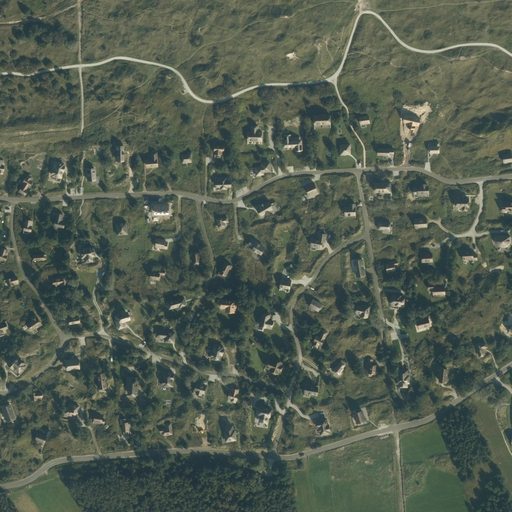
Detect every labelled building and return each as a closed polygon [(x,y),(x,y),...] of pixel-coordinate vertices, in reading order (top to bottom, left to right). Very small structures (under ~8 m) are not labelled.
[(322,124),(322,115),(314,116),(314,125),(322,124)] [(330,115),(322,115),(322,124),(330,124),(330,115)] [(405,115),(404,122),(409,123),(408,127),(414,129),(415,125),(416,125),(418,125),(419,118),(405,115)] [(300,140),(291,141),(291,147),(296,146),(296,151),(302,150),(301,143),(300,143),(300,140)] [(429,153),(439,153),(439,143),(436,143),(436,146),(429,146),(429,153)] [(341,154),(351,154),(350,144),(341,144),(341,154)] [(113,149),(113,156),(116,155),(116,160),(116,159),(123,159),(123,154),(123,151),(123,145),(123,146),(117,146),(116,146),(116,149),(113,149)] [(223,145),(215,145),(214,152),(215,152),(215,154),(222,154),(222,152),(223,152),(223,145)] [(503,163),(507,162),(511,161),(511,150),(507,151),(508,155),(502,155),(503,163)] [(152,151),(152,152),(152,160),(146,160),(146,167),(158,166),(157,152),(155,152),(155,151),(152,151)] [(190,155),(192,155),(191,152),(188,152),(188,155),(182,155),(182,163),(191,162),(190,155)] [(53,169),(52,169),(51,175),(52,175),(52,176),(61,178),(62,171),(63,171),(64,166),(63,166),(63,164),(55,162),(53,169)] [(263,166),(263,171),(270,170),(269,162),(262,163),(262,166),(263,166)] [(263,166),(262,166),(256,167),(257,175),(264,174),(263,171),(263,166)] [(94,168),(87,169),(88,180),(95,180),(94,168)] [(31,177),(28,175),(26,178),(25,178),(22,182),(24,183),(22,188),(21,187),(19,191),(24,195),(27,191),(25,190),(28,186),(29,186),(32,182),(29,180),(31,177)] [(220,178),(216,179),(216,187),(221,187),(221,189),(226,189),(226,187),(231,187),(230,178),(226,178),(220,178)] [(374,186),(374,187),(374,188),(374,189),(375,190),(375,192),(379,192),(379,191),(382,191),(382,192),(382,193),(387,192),(387,187),(390,187),(390,188),(390,182),(382,183),(375,184),(375,185),(374,185),(374,186)] [(314,183),(305,187),(309,196),(315,193),(315,195),(319,193),(315,185),(314,183)] [(418,194),(428,194),(428,187),(427,187),(427,185),(422,185),(422,187),(417,187),(417,189),(414,189),(414,193),(418,193),(418,194)] [(455,206),(455,207),(459,207),(463,207),(463,210),(467,210),(467,207),(468,207),(468,199),(461,199),(461,197),(456,197),(456,199),(455,199),(455,206)] [(86,212),(92,215),(96,203),(89,201),(86,212)] [(261,207),(257,209),(261,216),(265,213),(265,215),(270,212),(269,211),(273,208),(269,202),(265,204),(265,203),(260,205),(261,207)] [(511,203),(506,203),(506,207),(502,207),(502,212),(506,212),(506,210),(511,210),(511,203)] [(350,207),(345,207),(345,215),(348,215),(348,218),(352,218),(352,215),(355,215),(355,204),(350,204),(350,207)] [(169,205),(154,205),(154,214),(169,214),(169,205)] [(54,226),(63,227),(64,223),(61,222),(61,220),(62,220),(63,215),(57,213),(55,221),(54,226)] [(223,218),(217,219),(219,227),(225,226),(224,223),(228,222),(227,217),(223,218)] [(414,221),(415,224),(415,227),(427,226),(426,218),(423,219),(423,220),(414,221)] [(32,221),(26,220),(25,225),(24,225),(23,230),(30,231),(31,227),(30,226),(31,225),(32,221)] [(126,222),(122,222),(122,224),(116,225),(117,235),(120,235),(120,232),(123,232),(123,234),(127,234),(126,222)] [(390,231),(390,224),(390,223),(379,222),(378,229),(386,229),(386,231),(390,231)] [(312,239),(311,246),(321,247),(322,242),(324,242),(326,234),(319,233),(320,234),(318,240),(312,239)] [(510,236),(495,236),(495,241),(496,243),(498,245),(499,246),(502,247),(504,247),(506,246),(508,245),(509,243),(510,240),(510,236)] [(166,248),(167,243),(164,243),(165,241),(157,239),(157,240),(154,240),(153,244),(153,245),(156,245),(155,246),(166,248)] [(249,243),(248,245),(252,247),(254,248),(252,251),(257,253),(257,252),(261,254),(264,248),(260,246),(261,245),(256,242),(251,240),(249,243)] [(94,254),(93,248),(80,250),(81,257),(84,257),(85,262),(92,261),(91,255),(94,254)] [(473,255),(472,251),(462,252),(463,259),(473,259),(473,260),(477,260),(477,255),(473,255)] [(198,252),(193,252),(190,252),(191,256),(193,256),(194,264),(199,263),(198,252)] [(425,252),(421,252),(422,262),(432,261),(432,254),(425,254),(425,252)] [(356,261),(354,261),(355,266),(357,277),(365,275),(364,268),(363,269),(362,266),(363,266),(362,260),(356,261)] [(230,269),(232,266),(224,262),(222,267),(223,268),(220,273),(225,276),(229,268),(230,269)] [(394,264),(397,263),(397,262),(391,263),(391,264),(386,264),(387,271),(395,270),(394,264)] [(164,274),(165,271),(160,271),(159,273),(151,272),(150,279),(159,280),(159,274),(164,274)] [(52,285),(60,284),(61,284),(62,286),(68,285),(66,275),(60,276),(60,278),(51,280),(52,285)] [(13,283),(18,281),(16,277),(11,279),(11,278),(6,280),(8,286),(13,285),(13,283)] [(281,280),(280,287),(289,288),(291,282),(291,280),(284,279),(284,281),(281,280)] [(445,294),(444,286),(441,286),(441,288),(433,288),(433,285),(428,285),(428,289),(433,289),(433,294),(445,294)] [(392,305),(396,305),(396,306),(403,306),(404,296),(392,295),(392,298),(391,298),(391,302),(392,302),(392,305)] [(186,306),(184,298),(169,302),(170,308),(179,306),(180,307),(186,306)] [(221,300),(220,307),(221,307),(221,308),(223,308),(223,307),(224,307),(227,308),(227,312),(233,312),(233,311),(235,311),(236,305),(234,304),(234,301),(230,301),(227,301),(221,300)] [(318,311),(321,304),(313,300),(309,307),(318,311)] [(368,315),(370,307),(367,306),(367,307),(364,306),(362,305),(361,307),(358,306),(356,313),(361,313),(361,316),(367,318),(367,315),(368,315)] [(261,313),(259,326),(272,328),(273,320),(269,320),(270,315),(269,314),(269,312),(264,311),(264,313),(261,313)] [(116,320),(115,320),(118,329),(124,327),(123,324),(122,324),(121,322),(129,319),(126,312),(121,314),(121,313),(117,314),(118,315),(115,316),(116,320)] [(41,325),(35,315),(30,318),(32,321),(26,325),(30,331),(35,327),(35,328),(41,325)] [(418,329),(430,326),(428,317),(421,319),(422,321),(417,322),(418,329)] [(319,337),(316,336),(313,341),(314,342),(313,346),(317,348),(319,344),(321,345),(324,340),(327,332),(323,330),(321,333),(320,335),(319,337)] [(172,342),(173,342),(174,340),(174,333),(160,332),(159,337),(166,338),(165,341),(172,342)] [(481,342),(475,344),(478,357),(485,355),(483,349),(488,347),(487,346),(486,342),(481,343),(481,342)] [(211,358),(220,361),(221,354),(222,354),(224,349),(223,349),(223,347),(215,345),(213,352),(212,352),(211,357),(212,357),(211,358)] [(11,361),(7,365),(12,369),(12,368),(18,373),(25,366),(23,364),(23,363),(19,360),(18,361),(13,356),(10,360),(11,361)] [(79,368),(78,359),(65,360),(66,369),(79,368)] [(372,365),(372,362),(372,360),(368,359),(366,375),(372,376),(372,374),(375,374),(376,365),(372,365)] [(280,372),(282,365),(281,365),(282,363),(274,360),(273,362),(269,360),(268,363),(267,364),(267,367),(271,368),(270,371),(278,373),(278,371),(280,372)] [(346,364),(341,360),(338,364),(339,365),(337,367),(336,366),(333,370),(335,373),(336,372),(340,375),(341,373),(339,371),(342,368),(346,364)] [(397,376),(397,383),(399,383),(399,386),(399,392),(400,392),(400,386),(404,386),(404,389),(404,386),(406,386),(406,383),(408,383),(408,376),(407,376),(407,373),(404,373),(404,370),(404,373),(400,373),(400,367),(399,367),(399,373),(399,376),(397,376)] [(447,369),(441,368),(439,381),(446,382),(446,381),(447,381),(447,378),(446,378),(447,369)] [(172,374),(172,372),(164,372),(164,379),(163,379),(163,385),(164,385),(164,386),(172,386),(172,379),(173,379),(173,374),(172,374)] [(105,388),(104,373),(97,374),(98,389),(105,388)] [(128,394),(137,395),(138,380),(129,380),(128,394)] [(306,385),(305,393),(316,395),(317,387),(314,387),(315,383),(309,382),(308,386),(306,385)] [(204,393),(206,386),(196,384),(194,391),(197,391),(196,394),(201,395),(202,393),(204,393)] [(229,392),(228,398),(231,399),(230,402),(235,403),(236,400),(238,394),(237,394),(238,390),(234,388),(233,393),(229,392)] [(69,404),(68,407),(67,407),(66,413),(74,414),(74,413),(77,413),(78,405),(69,404)] [(6,419),(7,422),(11,420),(15,419),(10,405),(1,408),(6,419)] [(260,407),(259,415),(261,416),(260,421),(266,422),(267,417),(269,417),(270,417),(270,416),(271,408),(260,407)] [(357,410),(352,411),(353,417),(355,417),(357,424),(364,422),(362,417),(364,417),(362,411),(357,412),(357,410)] [(102,416),(94,414),(93,421),(98,421),(98,423),(104,424),(104,419),(101,418),(102,416)] [(128,428),(130,428),(130,422),(125,423),(125,419),(120,420),(121,424),(122,424),(123,432),(129,431),(128,428)] [(321,432),(330,431),(329,425),(327,425),(326,419),(321,420),(322,421),(316,422),(317,428),(320,427),(320,429),(320,430),(321,432)] [(201,424),(196,424),(196,433),(201,433),(201,428),(204,427),(204,420),(200,420),(201,424)] [(167,423),(167,429),(164,430),(164,429),(160,429),(160,432),(162,432),(163,435),(172,434),(171,423),(167,423)] [(225,432),(226,441),(236,440),(234,431),(233,431),(232,426),(226,427),(226,432),(225,432)] [(43,443),(46,436),(37,433),(35,440),(43,443)]
